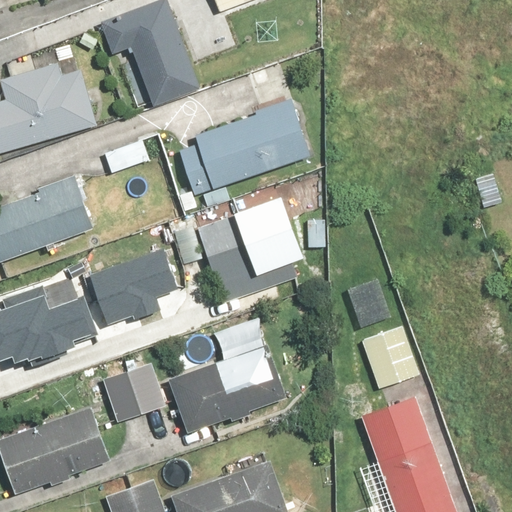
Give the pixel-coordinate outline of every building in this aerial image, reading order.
[(175,0),(158,0),(100,22),(112,56),(134,47),(157,108),(209,88),(175,0)] [(218,0),(222,10),(249,0),(218,0)] [(401,0),(403,3),(406,2),(412,18),(430,11),(426,0),(401,0)] [(280,64),(251,74),(259,100),(289,90),(280,64)] [(10,98),(0,100),(0,156),(104,126),(87,69),(65,76),(62,65),(5,82),(10,98)] [(294,99),(199,134),(220,190),(315,155),(294,99)] [(108,152),(117,173),(155,158),(147,137),(108,152)] [(81,174),(0,204),(0,246),(7,265),(102,230),(81,174)] [(289,194),(202,227),(231,305),(301,279),(295,263),(312,256),(289,194)] [(454,316),(421,326),(435,369),(441,367),(449,392),(476,384),(464,343),(511,328),(511,307),(508,296),(498,299),(494,288),(503,285),(489,241),(448,254),(462,302),(451,306),(454,316)] [(91,266),(109,321),(163,303),(159,292),(181,284),(168,242),(91,266)] [(382,278),(349,289),(362,328),(395,316),(382,278)] [(0,353),(13,349),(16,357),(99,330),(87,292),(52,303),(44,280),(7,292),(10,299),(0,302),(0,353)] [(408,326),(367,339),(383,387),(424,374),(408,326)] [(268,342),(173,377),(194,433),(289,398),(268,342)] [(154,362),(107,378),(122,421),(169,404),(154,362)] [(511,376),(476,389),(508,480),(511,478),(511,376)] [(363,419),(394,511),(451,511),(413,401),(363,419)] [(94,404),(0,439),(0,441),(20,495),(115,460),(94,404)] [(291,511),(273,461),(178,497),(183,511),(291,511)] [(171,511),(160,478),(113,494),(119,511),(171,511)]
